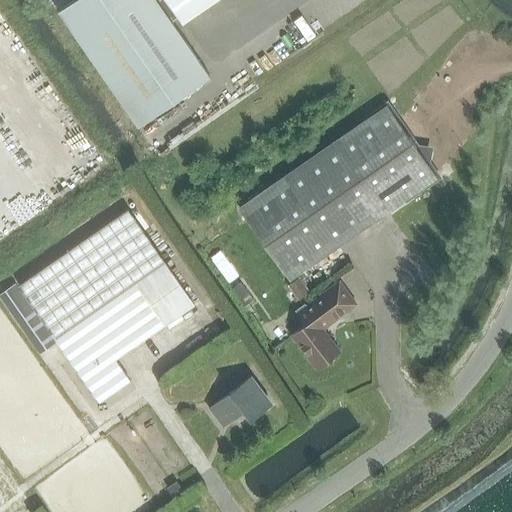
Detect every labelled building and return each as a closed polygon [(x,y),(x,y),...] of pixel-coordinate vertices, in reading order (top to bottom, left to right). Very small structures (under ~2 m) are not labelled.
[(73,0),(57,11),(137,127),(209,76),(171,21),(178,17),(182,23),(215,0),(73,0)] [(431,181),(433,172),(426,162),(429,150),(416,148),(386,105),(238,208),(288,280),(431,181)] [(99,402),(130,380),(115,360),(193,305),(127,209),(18,285),(99,402)] [(309,292),(298,277),(286,285),(297,301),(309,292)] [(339,351),(323,329),(356,304),(338,281),(305,306),(304,304),(295,311),(305,324),(290,336),(315,369),(339,351)] [(14,284),(4,291),(32,330),(41,323),(14,284)] [(249,420),(270,404),(249,377),(210,407),(223,425),(242,410),(249,420)]
